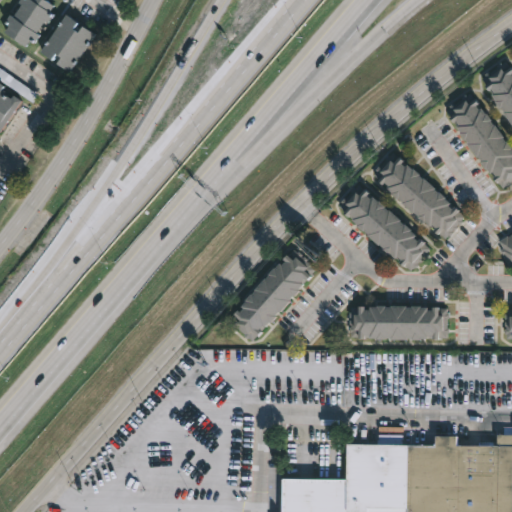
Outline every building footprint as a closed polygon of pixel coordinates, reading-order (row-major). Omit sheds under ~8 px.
[(48,0),(53,3),(49,9),(53,12),(47,21),(43,18),(35,30),(38,32),(32,41),(28,39),(24,44),(3,30),(7,24),(3,21),(9,13),(12,15),(20,2),(17,0),(48,0)] [(75,26),(80,29),(84,23),(95,31),(86,45),(87,46),(79,59),(77,57),(69,69),(58,61),(63,54),(57,51),(52,59),(39,50),(66,12),(78,20),(75,26)] [(505,60),(510,67),(511,66),(511,121),(505,112),(506,111),(497,101),(498,100),(493,94),(496,92),(493,88),(490,90),(481,77),(485,75),(484,73),(497,65),(496,64),(500,61),(502,63),(505,60)] [(0,85),(1,86),(0,87),(0,88),(3,91),(2,93),(10,98),(12,95),(20,101),(0,128),(0,85)] [(470,92),(476,99),(478,97),(482,102),(479,104),(482,109),(484,107),(488,113),(489,112),(494,118),(493,119),(511,143),(511,180),(508,185),(507,184),(503,187),(495,176),(498,174),(495,170),(493,171),(489,166),(488,167),(470,143),(472,142),(462,132),(464,131),(459,125),(461,123),(458,119),(456,121),(447,109),(450,106),(449,105),(452,103),(453,104),(466,93),(467,94),(470,92)] [(394,150),(406,161),(403,163),(407,167),(409,164),(415,169),(448,198),(452,204),(451,205),(454,209),(456,207),(460,211),(459,212),(464,217),(461,220),(462,222),(459,225),(458,224),(456,226),(457,227),(454,231),(453,229),(451,231),(452,233),(449,236),(448,235),(444,238),(435,231),(438,228),(434,224),(432,226),(427,222),(426,223),(400,198),(399,199),(394,194),(394,193),(389,187),(390,186),(387,183),(384,185),(379,180),(373,174),(376,171),(374,170),(388,154),(389,155),(394,150)] [(358,183),(365,190),(367,188),(372,192),(370,194),(374,198),(375,196),(381,200),(391,210),(392,209),(403,219),(402,220),(407,224),(408,223),(413,228),(412,230),(418,235),(417,237),(420,240),(422,238),(427,242),(425,244),(430,248),(427,251),(428,253),(425,256),(424,255),(420,261),(419,260),(417,262),(418,264),(411,270),(401,261),(403,259),(399,255),(397,258),(392,253),(391,254),(358,224),(359,223),(354,219),(356,217),(352,213),(350,216),(339,206),(341,203),(340,201),(358,183)] [(511,266),(510,268),(507,263),(509,262),(503,257),(505,256),(504,254),(503,255),(499,249),(503,247),(498,241),(511,232),(511,266)] [(294,250),(297,252),(298,250),(302,254),(301,256),(302,257),(304,255),(308,259),(306,261),(308,262),(309,260),(313,264),(312,266),(315,268),(292,296),(291,295),(279,312),(278,311),(269,322),(268,321),(252,341),(248,337),(247,339),(243,336),(244,334),(230,321),(234,316),(232,314),(236,309),(238,311),(242,307),(240,306),(243,299),(249,293),(250,294),(263,277),(264,278),(273,266),(274,267),(278,262),(281,264),(284,260),(281,258),(286,253),(288,255),(293,249),(294,250)] [(420,305),(420,306),(427,307),(427,309),(432,309),(432,306),(447,308),(447,313),(448,313),(447,327),(448,327),(448,333),(446,333),(446,337),(431,338),(431,335),(427,335),(427,338),(419,339),(405,338),(405,339),(390,339),(390,338),(384,338),(384,339),(376,339),(369,337),(357,338),(351,337),(351,332),(349,332),(350,324),(349,324),(349,319),(350,319),(350,317),(349,317),(349,311),(351,311),(351,307),(364,306),(364,309),(368,309),(368,306),(375,306),(375,305),(390,306),(390,305),(406,305),(406,306),(411,306),(411,305),(420,305)] [(511,423),(511,511),(281,511),(281,479),(345,479),(345,444),(435,445),(435,435),(458,436),(457,445),(478,445),(478,441),(496,441),(496,434),(503,434),(503,423),(511,423)] [(403,435),(379,434),(379,444),(403,444),(403,435)]
